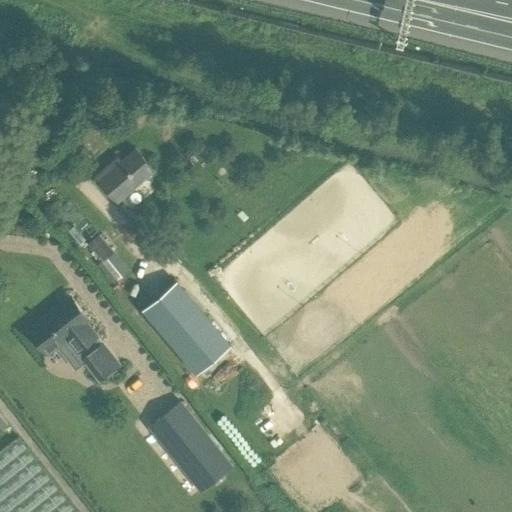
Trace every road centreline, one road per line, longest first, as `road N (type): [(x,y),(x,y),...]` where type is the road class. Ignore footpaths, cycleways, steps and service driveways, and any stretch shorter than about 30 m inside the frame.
road 1 (track): [(99,4),(182,51),(295,84)]
road 2 (track): [(74,0),(99,4),(17,155)]
